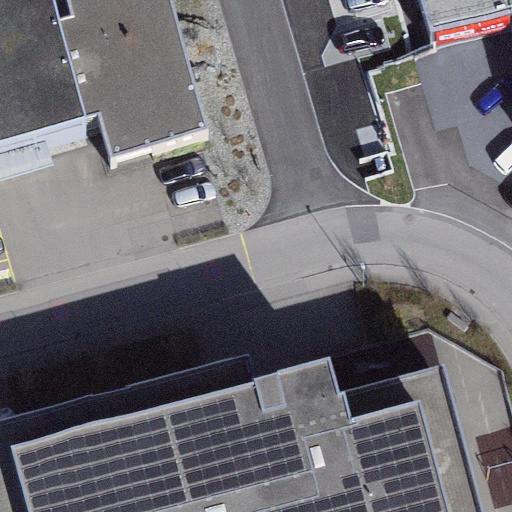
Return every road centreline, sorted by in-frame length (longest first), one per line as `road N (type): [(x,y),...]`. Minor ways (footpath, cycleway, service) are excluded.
road 1 (residential): [(0,333),(344,237),(429,245),(511,286)]
road 2 (unknown): [(344,237),(272,0)]
